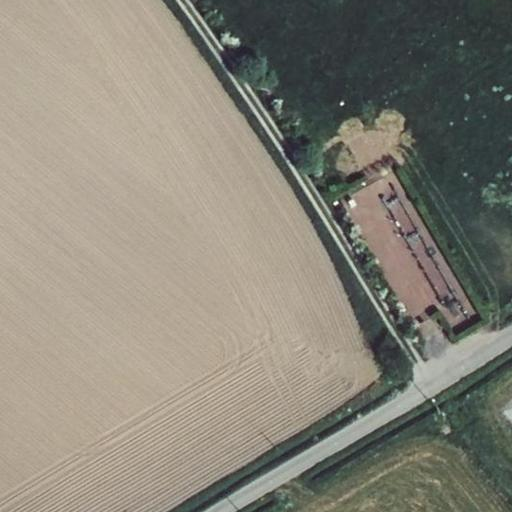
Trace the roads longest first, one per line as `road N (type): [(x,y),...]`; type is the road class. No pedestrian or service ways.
road 1 (unclassified): [(431,390),(183,0)]
road 2 (unclassified): [(431,390),(227,511)]
